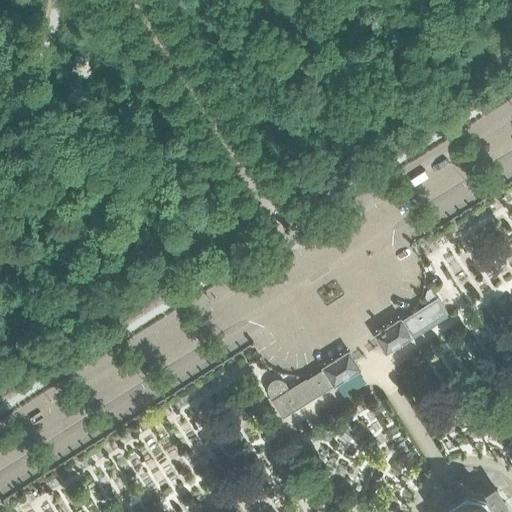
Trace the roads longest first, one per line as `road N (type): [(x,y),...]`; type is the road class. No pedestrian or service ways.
road 1 (residential): [(0,454),(511,132)]
road 2 (unknown): [(229,0),(354,181)]
